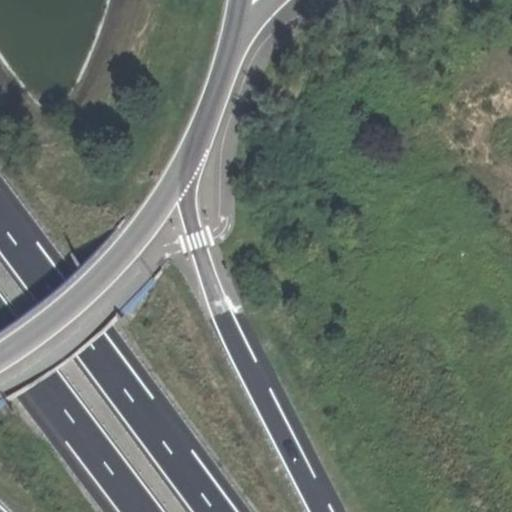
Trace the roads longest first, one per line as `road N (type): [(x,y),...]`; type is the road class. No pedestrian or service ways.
road 1 (trunk): [(322,511),(236,344),(197,242),(188,164)]
road 2 (trunk): [(216,511),(0,220)]
road 3 (secondary): [(0,362),(91,294),(148,230),(188,164)]
road 4 (trunk): [(0,322),(141,511)]
road 5 (secondary): [(188,164),(239,23)]
